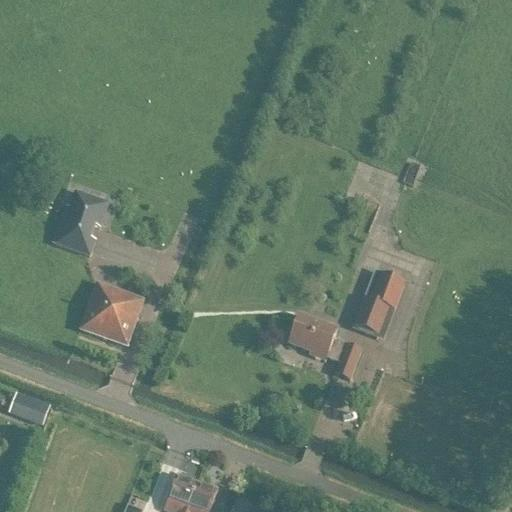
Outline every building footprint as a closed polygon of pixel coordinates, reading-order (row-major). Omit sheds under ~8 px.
[(421,167),(411,163),(403,182),(413,186),(421,167)] [(93,257),(99,242),(93,240),(108,203),(81,193),(75,208),(71,206),(56,243),(93,257)] [(406,282),(382,273),(372,299),(365,296),(353,327),(378,336),(388,308),(396,311),(406,282)] [(81,331),(126,348),(144,303),(99,285),(81,331)] [(298,316),(289,344),(338,362),(334,375),(349,381),(361,350),(333,340),(337,330),(298,316)] [(53,406),(43,402),(35,423),(45,427),(53,406)] [(195,479),(182,474),(181,477),(177,476),(176,480),(173,479),(170,488),(172,489),(164,511),(166,511),(186,511),(197,483),(194,482),(195,479)] [(209,511),(218,491),(197,483),(186,511),(209,511)]
